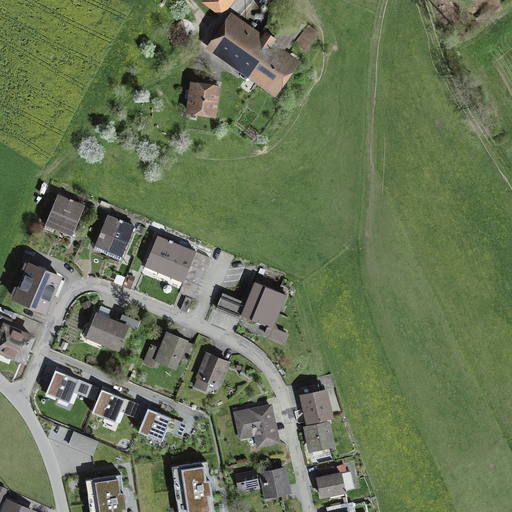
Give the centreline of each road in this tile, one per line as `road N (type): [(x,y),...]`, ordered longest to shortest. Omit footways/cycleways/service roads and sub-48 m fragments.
road 1 (residential): [(43,351),(64,301),(86,285),(117,290),(251,349),(278,387),(309,511)]
road 2 (residential): [(43,351),(197,417)]
road 3 (track): [(384,0),(371,154)]
road 4 (unclassified): [(63,511),(50,460),(17,401)]
